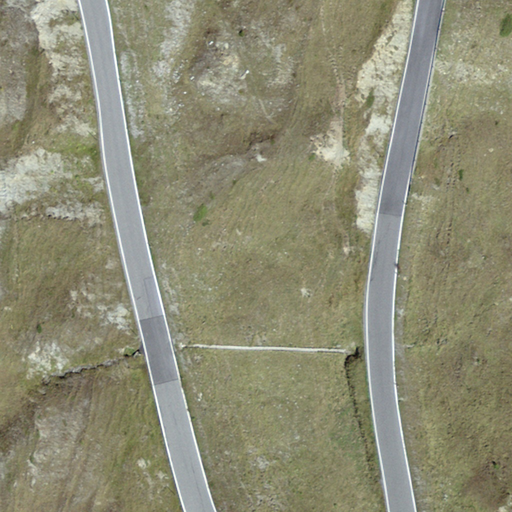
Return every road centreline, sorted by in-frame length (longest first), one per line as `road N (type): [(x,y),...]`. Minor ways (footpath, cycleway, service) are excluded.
road 1 (secondary): [(94,0),(129,218),(202,511)]
road 2 (secondary): [(404,511),(381,376),(381,316),(431,0)]
